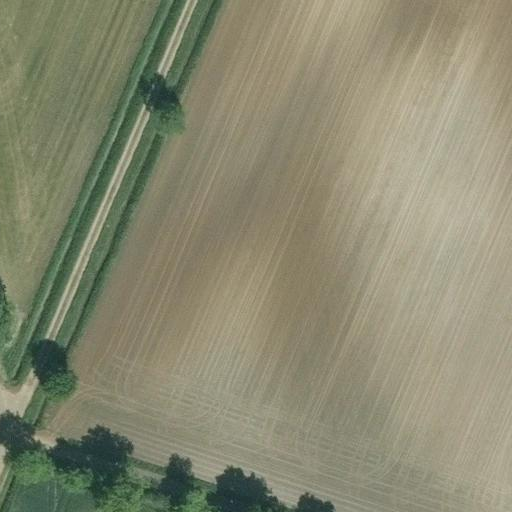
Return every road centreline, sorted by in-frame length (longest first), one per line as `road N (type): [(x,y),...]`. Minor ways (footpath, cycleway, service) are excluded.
road 1 (track): [(4,435),(192,0)]
road 2 (track): [(4,435),(248,511)]
